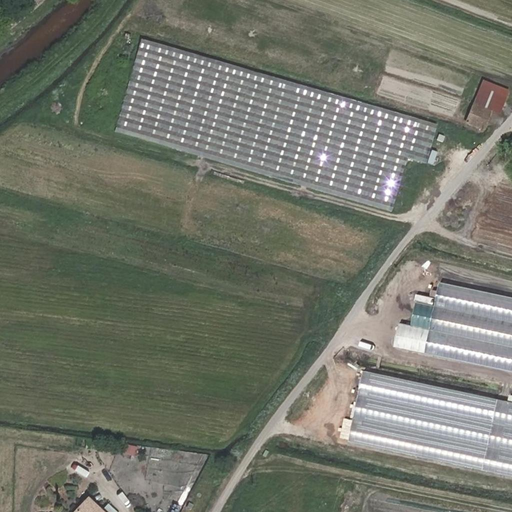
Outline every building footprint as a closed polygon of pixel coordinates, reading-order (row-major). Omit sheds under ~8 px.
[(438,123),(139,36),(111,133),(392,214),(409,157),(427,162),(438,123)] [(508,96),(484,86),(476,104),(493,110),(500,113),(508,96)] [(476,104),(469,120),(485,126),(493,110),(476,104)] [(454,139),(455,132),(441,129),(439,136),(454,139)] [(399,319),(394,344),(511,368),(511,295),(439,280),(434,303),(417,300),(412,322),(399,319)] [(511,400),(366,368),(351,439),(511,474),(511,400)] [(122,453),(136,456),(138,446),(124,443),(122,453)]
